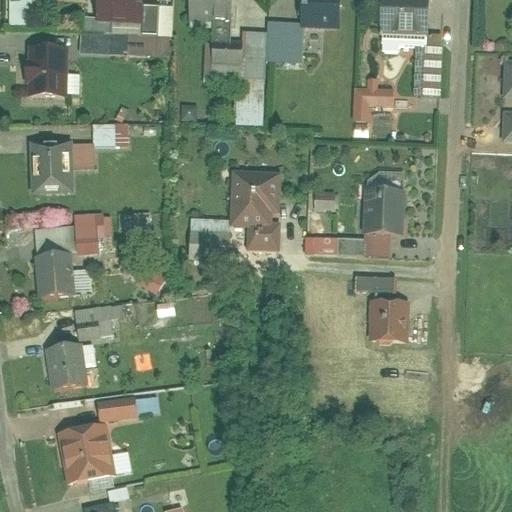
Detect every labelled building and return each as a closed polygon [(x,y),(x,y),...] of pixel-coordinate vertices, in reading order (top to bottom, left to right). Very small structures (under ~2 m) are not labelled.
[(52,0),(16,0),(16,27),(31,27),(31,16),(53,16),(52,0)] [(104,0),(104,21),(89,20),(87,56),(173,60),(174,40),(177,40),(179,10),(151,9),(151,0),(104,0)] [(196,0),(195,23),(219,24),(218,67),(248,68),(248,81),(272,81),(274,36),(249,35),(249,45),(237,45),(237,0),(196,0)] [(346,31),(347,0),(313,0),(313,29),(346,31)] [(391,0),(390,48),(423,49),(421,98),(446,99),(449,37),(435,37),(435,0),(391,0)] [(309,26),(274,25),(273,64),(308,65),(309,26)] [(74,101),(76,51),(38,50),(37,101),(74,101)] [(399,92),(361,91),(360,125),(376,125),(376,108),(399,109),(399,92)] [(237,130),(264,130),(265,101),(237,100),(237,130)] [(186,108),(186,123),(201,124),(202,109),(186,108)] [(134,126),(99,127),(99,150),(134,149),(134,126)] [(79,143),(37,145),(39,199),(81,197),(80,173),(101,173),(99,147),(79,148),(79,143)] [(287,227),(278,227),(278,216),(288,217),(289,177),(239,176),(238,231),(254,232),(254,254),(286,255),(287,227)] [(397,259),(397,240),(411,240),(412,176),(375,176),(375,194),(371,194),(370,242),(312,242),(312,259),(397,259)] [(340,197),(320,197),(320,212),(339,212),(340,197)] [(111,239),(109,214),(81,217),(85,258),(106,256),(104,240),(111,239)] [(235,223),(198,223),(198,263),(235,263),(235,223)] [(78,257),(41,260),(45,302),(82,299),(78,257)] [(153,271),(143,286),(160,296),(170,281),(153,271)] [(400,305),(400,281),(330,280),(329,297),(359,297),(358,327),(377,328),(377,345),(417,345),(418,305),(400,305)] [(179,300),(179,321),(203,322),(203,301),(179,300)] [(108,339),(106,324),(132,320),(130,306),(81,313),(86,342),(108,339)] [(95,395),(92,371),(103,369),(99,347),(53,353),(59,400),(95,395)] [(108,425),(143,419),(140,400),(104,406),(108,425)] [(65,436),(74,489),(122,480),(113,428),(65,436)]
